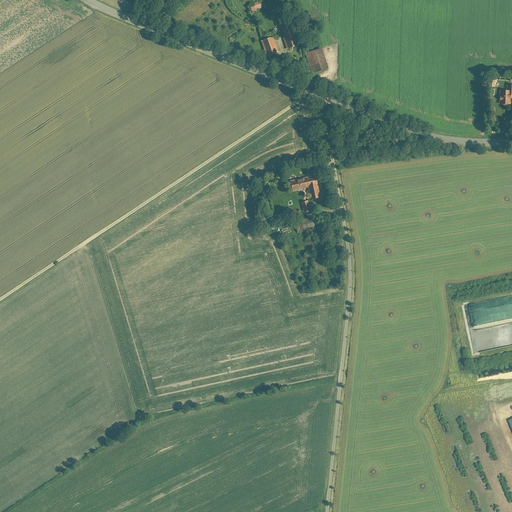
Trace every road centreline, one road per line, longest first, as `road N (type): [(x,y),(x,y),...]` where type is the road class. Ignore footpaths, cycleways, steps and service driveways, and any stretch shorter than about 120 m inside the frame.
road 1 (residential): [(338,397),(350,262),(327,99)]
road 2 (tertiary): [(327,99),(89,0)]
road 3 (tertiary): [(511,140),(443,139),(327,99)]
